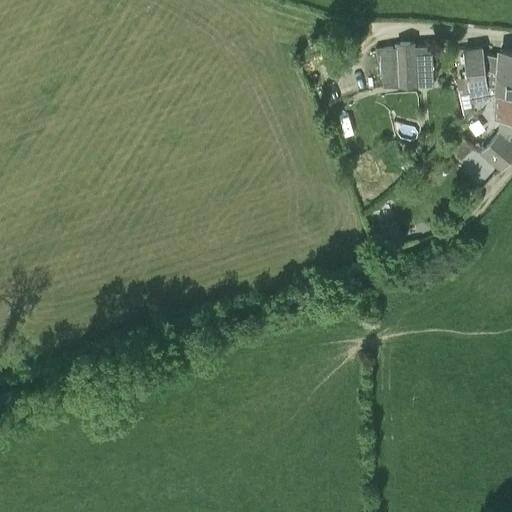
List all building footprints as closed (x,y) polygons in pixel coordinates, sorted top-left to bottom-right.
[(395,85),(417,85),(415,45),(414,39),(394,40),(394,45),(395,85)] [(415,45),(417,85),(434,84),(432,44),(415,45)] [(395,85),(394,45),(382,46),(383,85),(395,85)] [(498,55),(484,53),(483,46),(462,49),(466,75),(473,111),(474,110),(489,96),(489,95),(495,92),(511,93),(511,48),(498,47),(498,55)] [(511,93),(495,92),(493,119),(499,120),(498,130),(480,151),(502,169),(511,157),(511,141),(509,139),(511,134),(511,93)] [(459,133),(460,134),(470,123),(466,119),(465,121),(456,130),(459,133)] [(459,161),(474,146),(459,133),(445,146),(459,161)] [(411,155),(401,164),(408,172),(418,163),(411,155)] [(386,247),(403,243),(396,219),(379,224),(386,247)]
